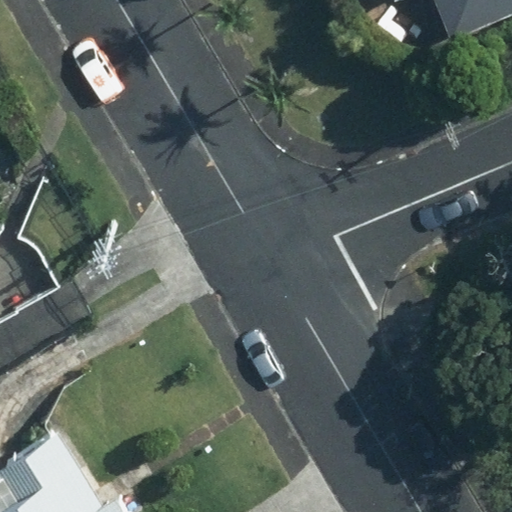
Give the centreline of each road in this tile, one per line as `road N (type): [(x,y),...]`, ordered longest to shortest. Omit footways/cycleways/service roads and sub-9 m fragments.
road 1 (residential): [(278,266),(121,0)]
road 2 (residential): [(423,511),(278,266)]
road 3 (residential): [(278,266),(511,167)]
